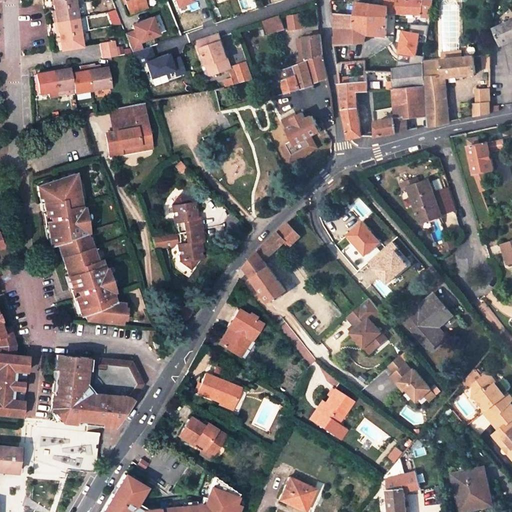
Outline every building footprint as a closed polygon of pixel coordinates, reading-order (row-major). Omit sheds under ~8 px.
[(124,0),(129,13),(146,7),(143,0),(124,0)] [(422,0),(384,0),(384,6),(356,3),(355,15),(335,13),(335,28),(373,26),(372,35),(386,36),(388,13),(422,15),(422,0)] [(433,0),(426,0),(422,0),(422,15),(430,15),(433,0)] [(56,21),(77,17),(74,3),(53,7),(54,11),(56,21)] [(114,9),(106,13),(111,26),(119,22),(114,9)] [(300,13),(286,14),(287,30),(301,29),(300,13)] [(279,15),(263,21),(268,35),(285,29),(279,15)] [(58,36),(79,32),(77,17),(56,21),(58,34),(58,36)] [(159,36),(152,18),(132,26),(135,32),(125,35),(132,53),(142,49),(139,42),(159,36)] [(511,20),(494,29),(501,45),(511,40),(511,20)] [(334,45),(364,42),(365,35),(372,35),(373,26),(335,28),(336,37),(333,37),(334,45)] [(397,55),(417,55),(417,31),(397,30),(397,55)] [(79,32),(58,36),(61,50),(82,46),(79,32)] [(304,37),(307,60),(323,55),(320,34),(304,37)] [(232,69),(220,35),(199,42),(207,66),(211,64),(215,75),(232,69)] [(114,40),(99,43),(101,51),(116,48),(114,40)] [(443,77),(476,74),(474,56),(462,58),(461,52),(453,52),(454,58),(442,60),(443,75),(443,77)] [(307,60),(314,85),(320,108),(332,103),(330,86),(323,55),(307,60)] [(294,66),(301,89),(314,85),(307,60),(294,66)] [(253,77),(248,62),(234,66),(236,71),(234,72),(237,82),(253,77)] [(100,68),(94,69),(93,64),(86,65),(91,90),(110,87),(106,67),(100,68)] [(215,75),(211,64),(207,66),(210,76),(215,75)] [(393,88),(410,87),(425,85),(424,76),(423,64),(392,69),(393,88)] [(80,72),(75,73),(71,73),(73,87),(74,93),(91,90),(86,65),(79,66),(80,72)] [(301,89),(294,66),(284,69),(278,71),(284,87),(286,93),(301,89)] [(60,69),(52,71),(57,96),(65,95),(64,89),(73,87),(71,73),(69,68),(60,69)] [(57,96),(52,71),(43,72),(35,74),(38,94),(48,92),(49,98),(57,96)] [(275,72),(280,88),(284,87),(278,71),(277,72),(275,72)] [(448,123),(446,84),(444,84),(443,77),(443,75),(424,76),(425,85),(426,102),(427,116),(428,127),(448,123)] [(358,112),(357,92),(369,90),(367,76),(339,78),(349,139),(361,136),(360,128),(358,112)] [(410,87),(411,102),(426,102),(425,85),(410,87)] [(490,86),(478,86),(478,103),(490,102),(490,86)] [(410,87),(393,88),(394,108),(411,102),(410,87)] [(75,100),(92,97),(91,90),(74,93),(75,100)] [(404,118),(406,118),(427,116),(426,102),(411,102),(394,108),(395,118),(404,117),(404,118)] [(478,103),(473,104),(474,116),(490,113),(490,102),(478,103)] [(150,141),(144,114),(142,103),(108,110),(112,132),(105,133),(109,155),(121,153),(120,147),(150,141)] [(314,135),(323,130),(314,113),(308,116),(305,110),(298,113),(297,111),(284,117),(288,128),(294,139),(283,145),(291,161),(320,146),(314,135)] [(404,118),(404,117),(395,118),(378,121),(378,129),(376,130),(376,137),(408,131),(406,118),(404,118)] [(469,140),(470,146),(479,144),(478,138),(469,140)] [(479,144),(470,146),(475,173),(484,171),(493,170),(490,153),(506,149),(503,139),(479,144)] [(121,153),(151,147),(150,141),(120,147),(121,153)] [(484,171),(475,173),(481,190),(490,187),(484,171)] [(83,232),(74,175),(35,187),(37,198),(41,197),(42,203),(46,203),(47,207),(53,206),(54,214),(48,215),(48,221),(44,221),(48,245),(54,243),(64,270),(68,269),(71,279),(76,282),(81,281),(83,288),(76,291),(77,296),(76,300),(81,315),(84,315),(86,320),(121,324),(123,303),(114,302),(100,260),(95,260),(87,237),(85,238),(83,232)] [(438,215),(456,209),(449,188),(434,193),(429,180),(409,187),(421,223),(439,217),(438,215)] [(179,196),(171,207),(176,206),(182,198),(179,196)] [(37,198),(41,221),(41,222),(44,221),(44,215),(48,215),(54,214),(53,206),(47,207),(46,203),(42,203),(41,197),(37,198)] [(176,206),(171,207),(174,223),(176,223),(179,246),(177,246),(179,262),(184,261),(192,268),(198,259),(201,259),(200,250),(199,250),(198,243),(202,243),(200,231),(199,219),(194,220),(194,213),(195,212),(194,204),(190,204),(182,198),(176,206)] [(290,246),(300,237),(288,223),(270,240),(277,248),(286,242),(290,246)] [(379,242),(362,223),(348,235),(365,255),(379,242)] [(0,245),(2,245),(0,238),(0,413),(21,416),(22,400),(7,398),(9,389),(10,380),(11,370),(25,371),(27,355),(14,354),(15,344),(9,326),(1,329),(0,326),(0,245)] [(264,261),(269,260),(279,250),(277,248),(270,240),(258,252),(264,261)] [(509,265),(511,263),(511,240),(502,244),(509,265)] [(393,251),(375,268),(387,281),(405,264),(393,251)] [(270,302),(285,291),(264,261),(258,252),(244,267),(270,302)] [(184,261),(179,262),(190,270),(192,268),(184,261)] [(70,289),(76,291),(83,288),(81,281),(76,282),(71,279),(68,269),(64,270),(70,289)] [(404,320),(430,350),(441,341),(431,329),(451,312),(441,301),(438,303),(432,296),(422,305),(423,307),(416,313),(415,311),(404,320)] [(361,305),(348,318),(355,325),(358,329),(353,333),(365,348),(371,342),(377,348),(388,338),(370,318),(372,317),(361,305)] [(247,315),(237,309),(226,327),(228,328),(230,329),(227,336),(225,334),(219,344),(238,356),(243,346),(245,347),(250,339),(252,340),(261,324),(255,320),(256,318),(248,313),(247,315)] [(454,316),(451,312),(431,329),(441,341),(447,336),(441,328),(454,316)] [(349,330),(353,333),(358,329),(355,325),(349,330)] [(241,358),(252,340),(250,339),(245,347),(243,346),(238,356),(241,358)] [(371,342),(365,348),(371,354),(377,348),(371,342)] [(100,359),(55,354),(54,370),(57,370),(53,404),(56,406),(61,403),(68,412),(64,415),(65,418),(87,421),(87,424),(88,424),(101,425),(101,421),(110,422),(136,384),(127,368),(99,365),(100,359)] [(414,370),(402,356),(389,367),(395,374),(391,377),(404,393),(409,390),(420,402),(427,398),(432,403),(440,396),(435,392),(438,389),(417,366),(414,370)] [(99,365),(127,368),(136,384),(110,422),(101,421),(101,425),(115,426),(142,384),(131,363),(130,362),(100,359),(99,365)] [(469,374),(477,381),(482,377),(474,368),(469,374)] [(64,415),(68,412),(61,403),(56,406),(53,404),(57,370),(54,370),(50,411),(57,421),(87,424),(87,421),(65,418),(64,415)] [(233,386),(204,374),(196,392),(212,398),(213,397),(226,402),(233,386)] [(510,402),(511,399),(511,397),(507,392),(504,394),(502,392),(509,386),(509,383),(503,377),(501,377),(495,383),(490,377),(483,376),(482,377),(477,381),(472,385),(472,391),(475,395),(476,395),(479,398),(476,400),(483,408),(488,409),(491,406),(498,415),(506,407),(510,402)] [(10,380),(9,389),(21,390),(22,382),(10,380)] [(239,388),(233,386),(226,402),(213,397),(212,398),(211,401),(230,409),(239,388)] [(352,400),(333,389),(324,403),(319,411),(316,410),(309,419),(326,430),(332,421),(336,424),(352,400)] [(475,395),(472,391),(471,399),(476,400),(479,398),(476,395),(475,395)] [(321,401),(316,410),(319,411),(324,403),(321,401)] [(511,419),(511,414),(506,407),(498,415),(492,422),(499,431),(493,435),(511,457),(511,421),(511,420),(511,419)] [(195,442),(213,453),(224,435),(206,424),(204,427),(201,425),(189,418),(178,436),(193,445),(195,442)] [(330,433),(336,424),(332,421),(326,430),(330,433)] [(16,465),(95,472),(98,434),(29,426),(27,439),(23,438),(22,445),(18,444),(18,449),(16,465)] [(213,453),(195,442),(193,445),(211,456),(213,453)] [(0,446),(0,471),(16,473),(16,465),(18,449),(0,446)] [(398,459),(403,463),(409,456),(404,451),(398,459)] [(142,470),(147,463),(140,459),(136,465),(142,470)] [(391,467),(389,465),(383,473),(384,474),(391,467)] [(485,467),(482,468),(487,492),(483,492),(487,506),(494,504),(485,467)] [(482,468),(452,474),(461,511),(487,506),(483,492),(487,492),(482,468)] [(387,477),(389,511),(406,511),(405,491),(412,490),(419,486),(415,470),(397,475),(387,477)] [(130,478),(122,474),(100,511),(233,511),(236,505),(231,503),(237,492),(213,476),(204,496),(200,495),(198,504),(197,507),(195,507),(195,504),(147,510),(135,503),(144,487),(137,483),(135,486),(127,481),(130,478)] [(313,489),(288,478),(279,499),(304,510),(313,489)]
